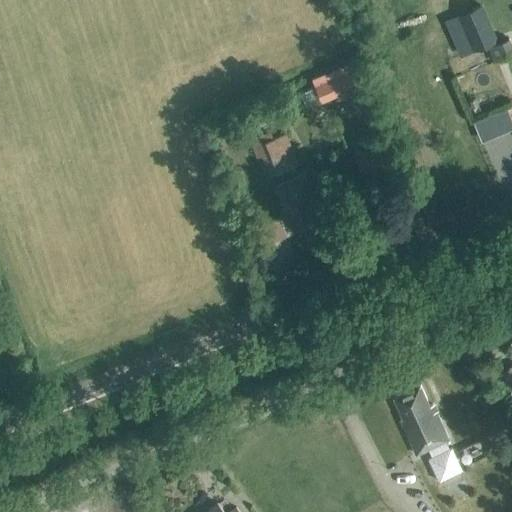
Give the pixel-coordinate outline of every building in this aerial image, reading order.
[(496,40),(481,6),(458,16),(473,50),(496,40)] [(493,63),(511,55),(511,47),(508,39),(487,47),(493,63)] [(356,59),(312,77),(316,87),(321,101),(337,94),(339,99),(351,94),(349,90),(366,83),(360,70),(356,59)] [(261,126),(280,119),(274,103),(255,110),(261,126)] [(271,174),(295,165),(283,134),(273,138),(271,131),(254,137),(252,138),(258,157),(263,155),(271,174)] [(354,152),(366,181),(402,166),(390,137),(354,152)] [(293,231),(297,230),(302,228),(310,248),(326,241),(323,235),(331,232),(308,174),(274,188),(293,231)] [(406,223),(391,230),(394,238),(410,230),(406,223)] [(511,397),(511,366),(498,375),(511,397)] [(417,455),(449,440),(433,405),(429,406),(420,386),(393,398),(403,418),(400,420),(417,455)] [(485,452),(498,443),(490,433),(477,443),(485,452)] [(451,445),(427,456),(438,480),(461,469),(451,445)] [(475,511),(499,511),(494,502),(475,511)] [(238,511),(235,507),(229,511),(223,511),(217,503),(205,511),(238,511)]
